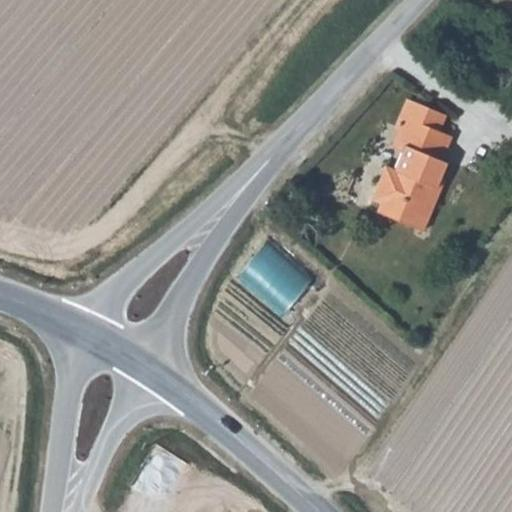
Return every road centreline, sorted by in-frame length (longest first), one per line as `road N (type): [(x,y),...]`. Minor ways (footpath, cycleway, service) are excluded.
road 1 (unclassified): [(119,347),(187,252),(416,0)]
road 2 (tertiary): [(319,511),(184,391),(119,347)]
road 3 (unclassified): [(65,511),(119,347)]
road 4 (tertiary): [(119,347),(53,312),(0,296)]
